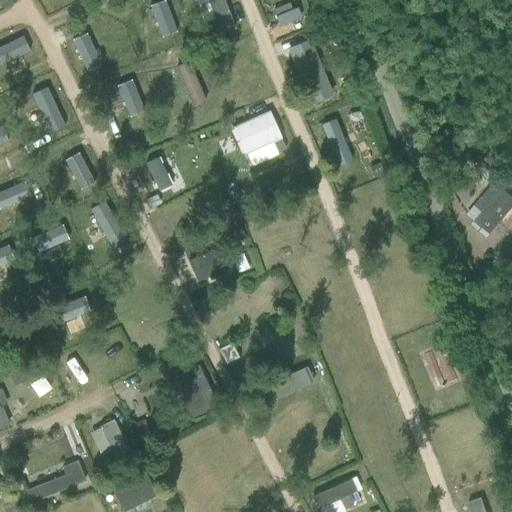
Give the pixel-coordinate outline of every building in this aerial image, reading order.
[(489,236),(511,208),(511,197),(502,189),(500,192),(492,186),(474,207),(481,213),(473,222),(489,236)] [(198,285),(228,270),(216,246),(186,260),(198,285)] [(248,296),(213,309),(221,331),(256,318),(248,296)] [(224,372),(246,359),(235,341),(213,354),(224,372)] [(216,405),(197,366),(172,378),(184,403),(178,406),(184,420),(216,405)] [(92,428),(101,459),(131,450),(122,419),(92,428)] [(45,480),(29,488),(36,502),(89,477),(80,457),(43,475),(45,480)] [(143,471),(109,488),(121,511),(127,511),(157,497),(143,471)] [(0,500),(0,511),(17,511),(12,496),(0,500)]
